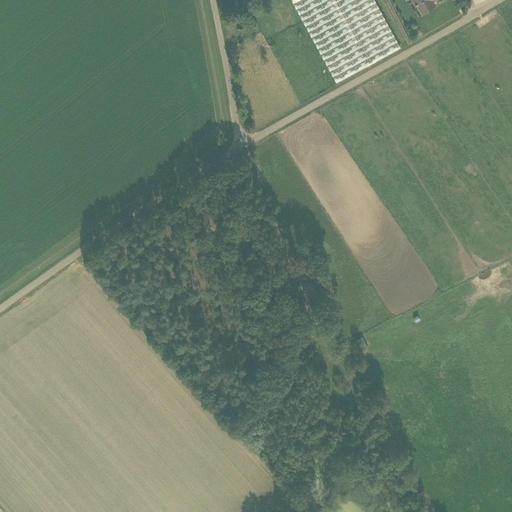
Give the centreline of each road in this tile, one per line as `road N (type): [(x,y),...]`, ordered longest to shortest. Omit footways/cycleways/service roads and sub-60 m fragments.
road 1 (track): [(362,459),(375,399),(233,150)]
road 2 (unclassified): [(241,145),(0,312)]
road 3 (unclassified): [(241,145),(494,0)]
road 4 (unclassified): [(241,145),(212,0)]
